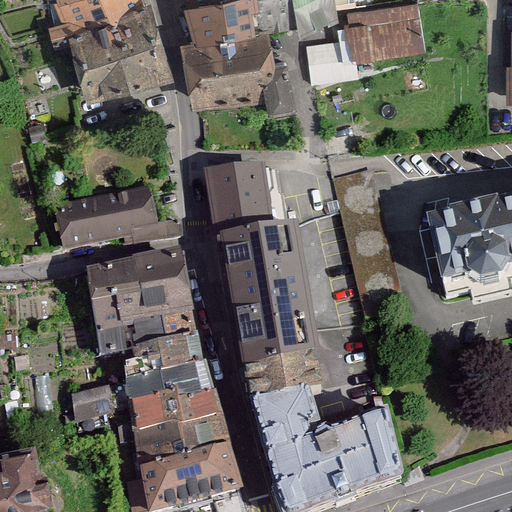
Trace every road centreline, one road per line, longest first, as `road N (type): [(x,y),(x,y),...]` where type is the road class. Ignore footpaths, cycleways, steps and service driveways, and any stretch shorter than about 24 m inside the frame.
road 1 (residential): [(201,241),(261,511)]
road 2 (residential): [(163,0),(190,109),(201,241)]
road 3 (residential): [(0,271),(201,241)]
